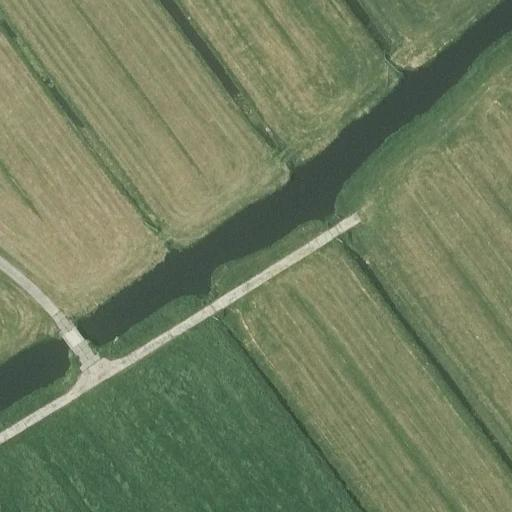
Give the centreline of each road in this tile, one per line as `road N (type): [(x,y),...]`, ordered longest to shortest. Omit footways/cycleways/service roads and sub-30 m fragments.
road 1 (track): [(0,440),(356,219)]
road 2 (track): [(100,380),(57,319),(0,263)]
